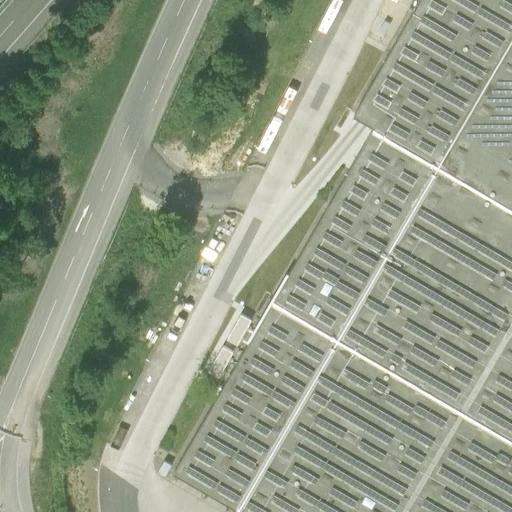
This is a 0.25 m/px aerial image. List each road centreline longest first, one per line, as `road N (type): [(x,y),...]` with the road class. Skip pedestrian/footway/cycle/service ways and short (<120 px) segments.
road 1 (motorway): [(19,388),(187,0)]
road 2 (motorway): [(12,511),(19,388)]
